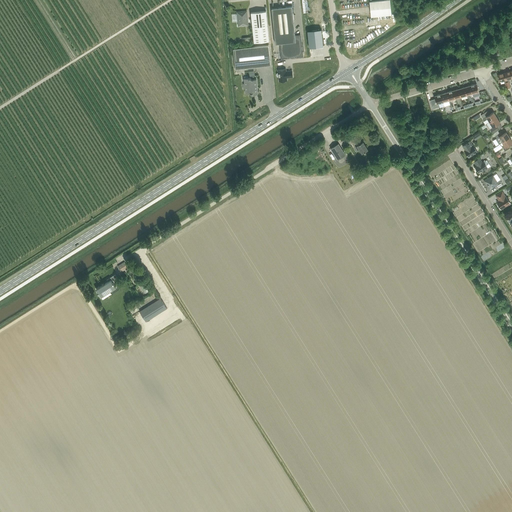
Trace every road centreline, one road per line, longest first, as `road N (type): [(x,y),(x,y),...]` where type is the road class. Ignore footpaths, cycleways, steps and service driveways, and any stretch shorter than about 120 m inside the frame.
road 1 (secondary): [(0,291),(346,72)]
road 2 (unclassified): [(370,104),(144,247)]
road 3 (unclassified): [(511,327),(370,104)]
road 4 (secondary): [(351,69),(456,0)]
